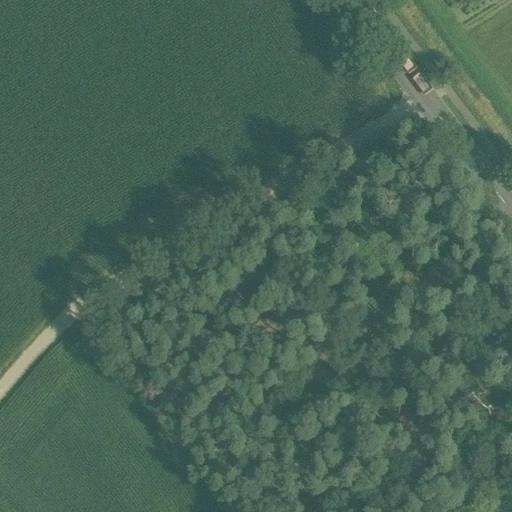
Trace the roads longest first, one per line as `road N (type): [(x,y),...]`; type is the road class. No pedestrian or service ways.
road 1 (unclassified): [(429,107),(41,337),(0,388)]
road 2 (secondary): [(429,107),(511,217)]
road 3 (secondary): [(348,0),(429,107)]
